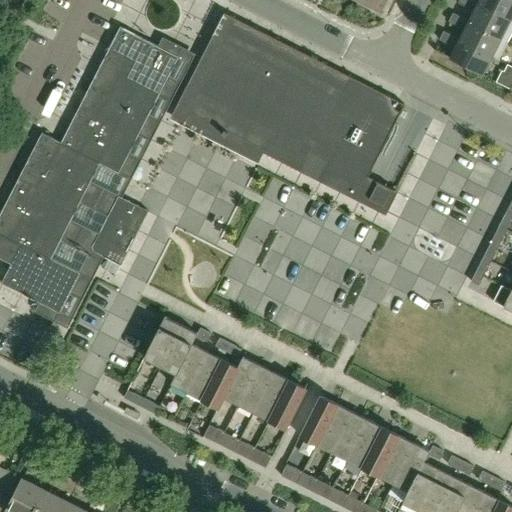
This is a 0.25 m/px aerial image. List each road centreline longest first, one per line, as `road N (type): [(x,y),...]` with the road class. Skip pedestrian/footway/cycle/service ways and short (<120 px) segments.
road 1 (tertiary): [(258,511),(0,381)]
road 2 (residential): [(0,171),(85,0)]
road 3 (residential): [(385,67),(251,0)]
road 4 (residential): [(511,131),(385,67)]
